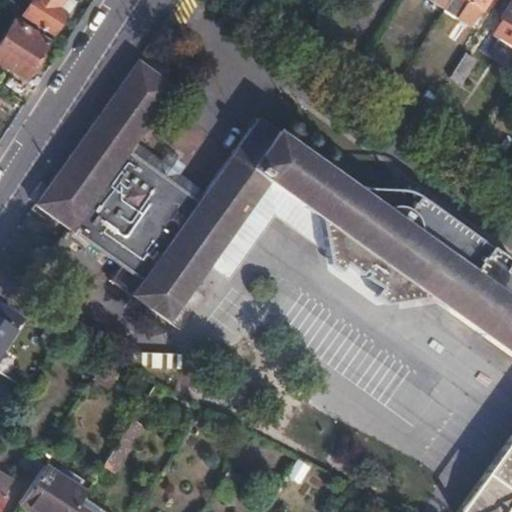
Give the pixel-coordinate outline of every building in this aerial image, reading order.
[(31,0),(22,15),(52,34),(70,4),(63,0),(31,0)] [(450,0),(444,10),(471,26),(487,0),(450,0)] [(511,0),(501,18),(511,25),(511,0)] [(28,25),(13,15),(0,37),(0,63),(22,78),(24,77),(46,42),(26,29),(28,25)] [(465,53),(454,70),(464,76),(475,60),(465,53)] [(136,61),(34,204),(120,264),(110,280),(167,320),(195,282),(207,265),(266,182),(319,218),(325,236),(337,232),(340,242),(345,253),(354,265),(363,274),(375,280),(378,282),(390,285),(399,286),(410,284),(412,299),(430,298),(449,311),(511,355),(511,436),(458,511),(511,511),(511,301),(507,298),(511,290),(511,265),(408,193),(405,197),(402,198),(397,198),(399,210),(385,210),(352,186),(256,119),(219,171),(198,202),(174,184),(155,171),(128,151),(173,88),(136,61)] [(161,163),(155,171),(174,184),(179,176),(161,163)] [(266,182),(207,265),(226,279),(271,216),(331,256),(325,236),(319,218),(266,182)] [(397,198),(402,198),(397,193),(352,186),(385,210),(399,210),(397,198)] [(337,232),(325,236),(331,256),(334,265),(345,273),(354,265),(345,253),(340,242),(337,232)] [(378,282),(375,280),(377,286),(371,293),(384,301),(412,299),(410,284),(399,286),(390,285),(378,282)] [(0,352),(26,311),(0,300),(0,352)] [(73,321),(66,332),(100,355),(107,343),(73,321)] [(115,347),(107,359),(152,381),(158,369),(115,347)] [(105,362),(95,378),(105,384),(114,367),(105,362)] [(126,428),(102,465),(112,471),(135,435),(133,433),(126,428)] [(296,458),(287,477),(300,483),(310,464),(296,458)] [(41,466),(17,505),(28,511),(71,511),(75,507),(84,492),(41,466)] [(0,477),(0,495),(8,482),(0,477)] [(220,479),(213,491),(226,500),(233,488),(220,479)]
